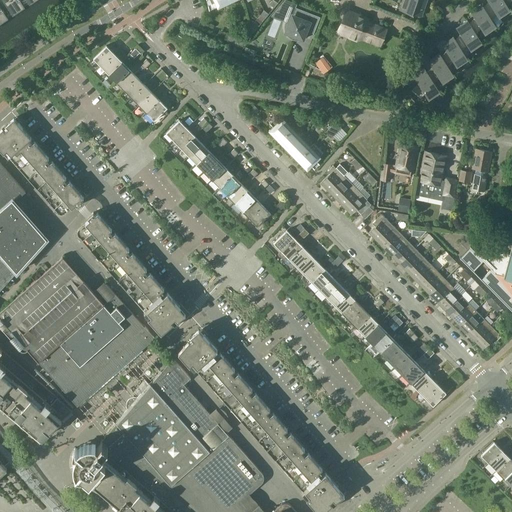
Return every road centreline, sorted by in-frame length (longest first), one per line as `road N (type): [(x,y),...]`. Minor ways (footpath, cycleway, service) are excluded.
road 1 (residential): [(490,383),(207,96)]
road 2 (residential): [(207,96),(238,89),(392,119)]
road 3 (unclassified): [(490,383),(369,491)]
road 4 (unclassified): [(396,511),(511,411)]
road 5 (tertiary): [(9,80),(136,0)]
road 6 (tertiary): [(107,0),(0,72)]
road 7 (residential): [(392,119),(511,139)]
